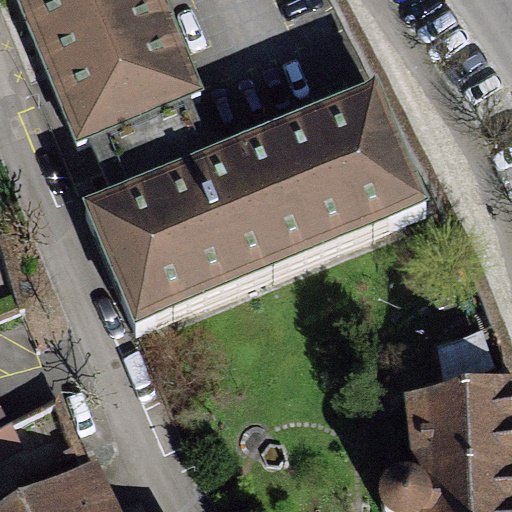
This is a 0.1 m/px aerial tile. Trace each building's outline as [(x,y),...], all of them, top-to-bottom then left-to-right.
[(16,0),(163,351),(448,233),(400,116),(242,181),(166,0),(16,0)] [(416,511),(511,511),(511,375),(403,391),(416,511)] [(0,417),(0,435),(9,432),(0,417)] [(25,425),(9,432),(0,435),(0,466),(36,451),(25,425)] [(16,511),(100,511),(82,481),(16,511)]
